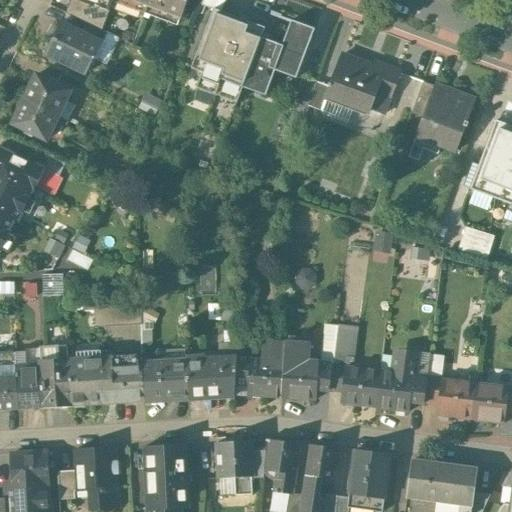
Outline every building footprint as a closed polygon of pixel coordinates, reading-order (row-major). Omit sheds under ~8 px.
[(112,0),(70,0),(66,12),(86,22),(101,29),(112,0)] [(187,0),(149,0),(147,5),(181,18),(187,0)] [(203,0),(197,18),(208,22),(208,21),(210,22),(218,0),(203,0)] [(210,22),(208,21),(208,22),(198,50),(227,61),(223,71),(246,79),(261,38),(270,13),(248,4),(238,32),(210,22)] [(282,46),(261,38),(246,79),(243,86),(266,95),(271,80),(283,84),(286,74),(296,77),(313,28),(291,21),(282,46)] [(101,29),(86,22),(81,33),(102,43),(107,32),(101,29)] [(81,33),(61,23),(46,54),(85,72),(93,57),(95,58),(102,43),(81,33)] [(372,66),(342,54),(339,60),(370,71),(372,66)] [(370,71),(339,60),(331,83),(326,96),(328,97),(369,111),(370,109),(383,114),(389,97),(390,98),(400,72),(373,62),(372,66),(370,71)] [(49,80),(34,73),(22,99),(56,115),(68,90),(56,83),(57,80),(51,77),(49,80)] [(317,81),(304,76),(295,100),(309,105),(317,81)] [(317,81),(309,105),(323,110),(328,97),(326,96),(331,83),(328,82),(328,84),(317,81)] [(423,81),(412,112),(424,117),(436,86),(423,81)] [(475,100),(436,86),(424,117),(420,127),(443,136),(440,144),(456,150),(465,126),(467,126),(469,122),(467,121),(475,100)] [(56,115),(22,99),(11,123),(25,130),(23,132),(28,134),(30,132),(45,139),(56,115)] [(511,101),(510,101),(499,130),(511,134),(511,101)] [(489,130),(468,188),(472,190),(490,196),(504,158),(511,160),(511,134),(499,130),(498,133),(489,130)] [(27,160),(0,146),(0,175),(33,192),(44,170),(45,169),(27,160)] [(65,164),(33,148),(27,160),(45,169),(44,170),(59,177),(65,164)] [(33,192),(0,175),(0,213),(15,220),(14,221),(18,223),(23,211),(22,211),(27,199),(29,200),(33,192)] [(490,196),(472,190),(467,205),(485,211),(490,196)] [(15,220),(0,213),(0,252),(1,253),(11,232),(9,231),(14,221),(15,220)] [(377,231),(375,251),(391,252),(393,232),(377,231)] [(50,238),(44,250),(61,257),(67,245),(50,238)] [(415,246),(413,256),(429,259),(431,250),(415,246)] [(93,261),(72,250),(66,260),(88,271),(93,261)] [(218,291),(218,267),(210,267),(210,291),(218,291)] [(43,273),(43,292),(62,292),(63,273),(43,273)] [(350,289),(347,304),(364,307),(367,292),(350,289)] [(142,301),(96,304),(95,327),(143,324),(142,301)] [(337,326),(325,325),(321,363),(332,364),(337,326)] [(284,342),(267,341),(266,359),(283,360),(284,342)] [(305,344),(284,342),(283,360),(306,362),(305,344)] [(57,348),(41,349),(44,405),(44,406),(70,405),(70,404),(67,359),(58,359),(57,348)] [(25,350),(15,351),(16,364),(26,364),(25,350)] [(15,351),(0,351),(0,375),(17,374),(16,364),(15,351)] [(415,358),(394,355),(392,372),(379,371),(375,407),(409,412),(411,401),(414,375),(413,375),(415,358)] [(112,356),(67,359),(70,404),(146,399),(144,362),(144,360),(112,362),(112,356)] [(234,357),(205,358),(204,356),(187,357),(188,359),(189,397),(232,394),(232,383),(234,357)] [(249,358),(234,357),(232,383),(247,384),(249,358)] [(266,359),(249,358),(247,384),(247,394),(281,397),(283,360),(266,359)] [(188,359),(144,362),(146,399),(189,397),(188,359)] [(306,362),(283,360),(281,397),(316,400),(317,388),(319,363),(306,362)] [(26,364),(16,364),(17,374),(19,407),(44,405),(42,363),(26,364)] [(321,363),(320,363),(319,363),(317,388),(329,390),(332,364),(321,363)] [(346,366),(332,364),(329,390),(343,391),(346,366)] [(379,371),(346,366),(343,391),(341,403),(375,407),(379,371)] [(17,374),(0,375),(0,407),(19,407),(17,374)] [(427,376),(414,375),(411,401),(424,402),(427,376)] [(441,378),(427,376),(424,402),(438,404),(441,378)] [(475,383),(441,378),(438,404),(436,415),(471,420),(475,383)] [(508,387),(475,383),(471,420),(503,424),(505,412),(508,387)] [(300,445),(267,440),(266,443),(266,448),(264,470),(276,472),(296,474),(300,445)] [(250,441),(214,443),(217,480),(233,479),(250,478),(252,478),(250,444),(250,441)] [(266,443),(250,444),(252,478),(263,477),(264,470),(266,448),(266,443)] [(186,445),(143,447),(146,508),(149,508),(149,511),(181,511),(181,509),(189,508),(188,484),(189,483),(188,470),(187,470),(186,445)] [(299,511),(324,511),(326,500),(316,498),(318,478),(334,480),(337,449),(309,446),(302,495),(299,511)] [(114,449),(72,451),(74,471),(75,491),(94,490),(95,510),(118,509),(114,449)] [(47,452),(12,453),(13,486),(9,492),(9,501),(0,501),(0,511),(48,511),(47,485),(49,485),(47,452)] [(390,456),(353,452),(348,494),(385,499),(390,456)] [(476,468),(412,460),(407,501),(461,508),(471,509),(473,492),(476,468)] [(74,471),(57,472),(58,500),(73,500),(73,491),(75,491),(74,471)] [(296,474),(276,472),(274,492),(289,494),(293,495),(293,493),(296,474)] [(250,478),(233,479),(234,496),(251,495),(250,478)] [(233,479),(217,480),(218,497),(234,496),(233,479)] [(481,511),(491,494),(473,492),(471,509),(461,508),(460,511),(481,511)] [(293,493),(293,495),(289,494),(286,511),(299,511),(302,495),(293,493)] [(336,511),(338,496),(326,495),(326,500),(324,511),(336,511)] [(348,511),(350,498),(338,496),(336,511),(348,511)] [(460,511),(461,508),(407,501),(405,511),(460,511)]
